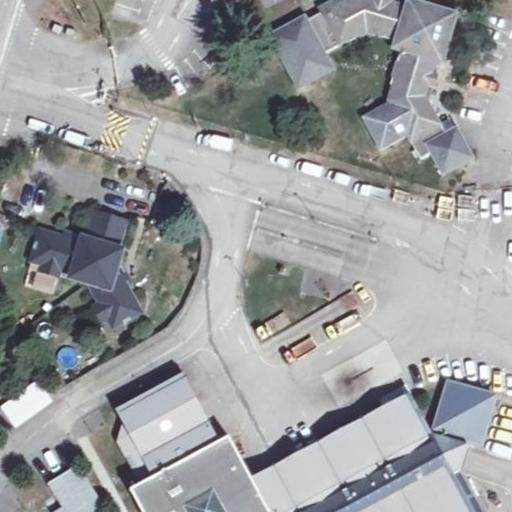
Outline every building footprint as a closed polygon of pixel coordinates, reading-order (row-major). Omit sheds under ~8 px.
[(375,150),(406,135),(410,142),(418,158),(429,152),(440,173),(468,158),(472,155),(454,129),(452,130),(448,123),(439,127),(424,99),(435,65),(440,67),(453,18),(432,11),(429,19),(422,18),(423,13),(422,10),(419,7),(414,4),(411,4),(406,6),(403,9),(402,12),(396,10),(395,6),(392,5),(393,3),(393,0),(346,0),(336,5),(332,1),(318,8),(321,13),(309,20),(307,15),(277,32),(271,35),(300,89),(336,69),(327,52),(366,31),(399,40),(397,49),(405,51),(387,101),(359,116),(375,150)] [(31,263),(42,266),(60,270),(73,274),(72,279),(91,284),(100,302),(109,318),(113,327),(140,313),(122,278),(114,276),(121,252),(117,251),(125,221),(95,213),(87,241),(70,237),(69,240),(40,232),(31,263)] [(57,280),(60,270),(42,266),(40,275),(57,280)] [(342,314),(358,303),(351,292),(335,303),(342,314)] [(100,323),(109,318),(100,302),(92,307),(100,323)] [(416,407),(395,403),(247,480),(224,440),(215,446),(180,377),(114,415),(120,428),(114,446),(139,488),(125,494),(134,511),(468,511),(450,479),(460,473),(467,449),(481,450),(496,398),(444,384),(428,436),(416,407)] [(0,415),(15,433),(51,403),(34,383),(0,411),(0,415)] [(395,403),(416,407),(410,396),(395,403)] [(48,493),(27,505),(31,511),(38,511),(54,503),(48,493)]
